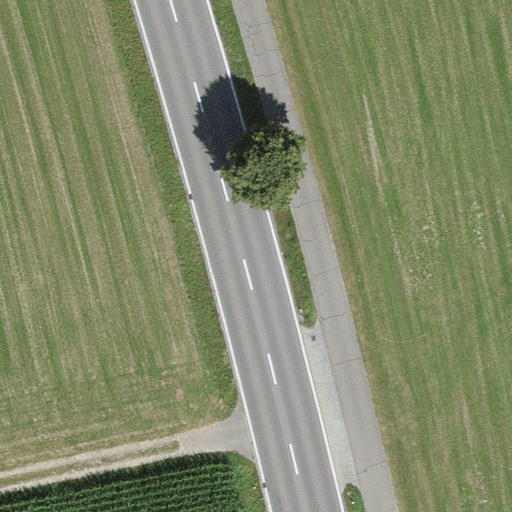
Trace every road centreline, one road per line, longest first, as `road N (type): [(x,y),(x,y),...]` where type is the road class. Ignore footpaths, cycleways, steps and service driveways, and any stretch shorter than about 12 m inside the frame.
road 1 (track): [(239,0),(274,107),(376,511)]
road 2 (primary): [(171,0),(307,511)]
